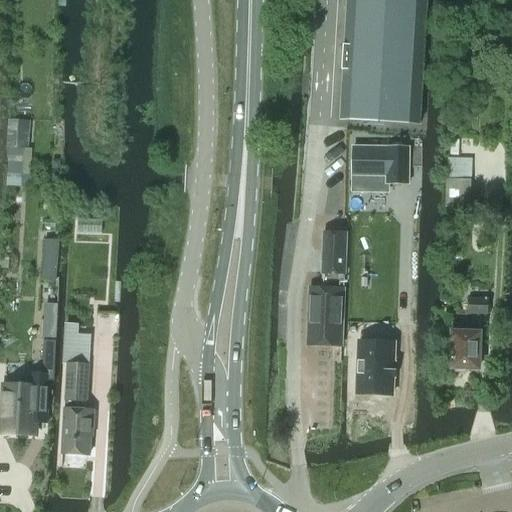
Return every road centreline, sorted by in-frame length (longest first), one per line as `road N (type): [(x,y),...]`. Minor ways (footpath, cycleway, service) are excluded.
road 1 (unclassified): [(202,0),(201,189),(179,319),(221,391)]
road 2 (primary): [(221,391),(245,164),(250,0)]
road 3 (tertiary): [(373,504),(417,468),(511,442)]
